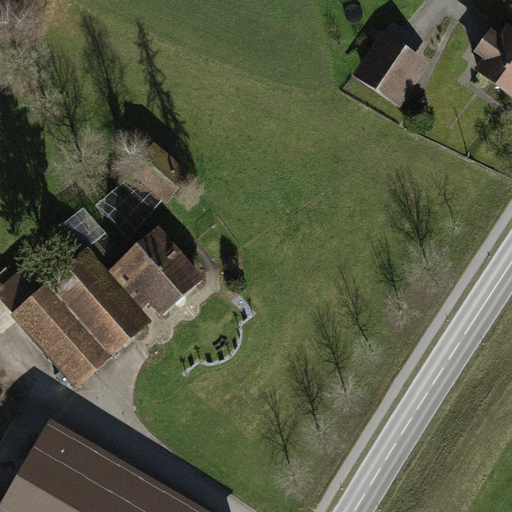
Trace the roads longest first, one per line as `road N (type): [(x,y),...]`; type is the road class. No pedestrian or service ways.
road 1 (track): [(511,208),(322,511)]
road 2 (secondary): [(354,511),(511,263)]
